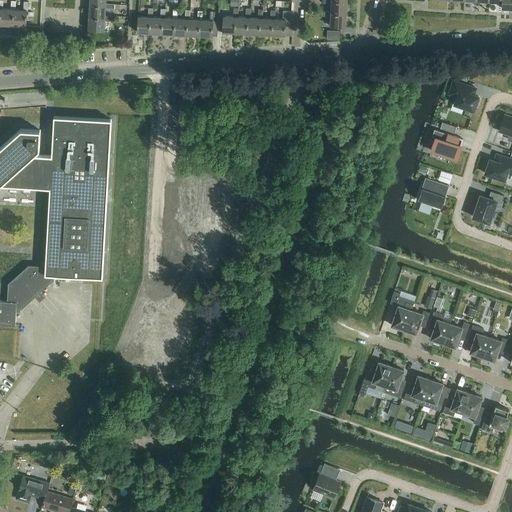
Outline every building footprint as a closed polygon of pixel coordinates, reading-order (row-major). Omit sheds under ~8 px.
[(1,8),(0,25),(13,25),(14,9),(16,9),(16,1),(12,0),(11,9),(3,8),(1,8)] [(346,14),(347,1),(331,0),(322,0),(322,3),(331,3),(331,11),(331,13),(346,14)] [(501,8),(511,8),(511,0),(502,0),(502,2),(501,8)] [(23,10),(16,9),(14,9),(13,25),(26,26),(27,10),(28,10),(29,2),(24,1),(24,10),(23,10)] [(105,5),(90,4),(89,17),(105,18),(105,16),(105,8),(114,8),(114,4),(105,3),(105,5)] [(223,32),(235,32),(236,16),(238,16),(239,7),(234,7),(234,16),(224,15),(223,32)] [(138,32),(150,33),(151,16),(153,17),(154,8),(149,8),(149,16),(139,16),(138,32)] [(151,16),(150,33),(163,33),(164,17),(165,17),(166,9),(161,8),(161,17),(153,17),(151,16)] [(236,16),(235,32),(248,33),(249,17),(251,17),(251,8),(247,8),(246,17),(238,16),(236,16)] [(163,33),(175,34),(176,18),(178,18),(178,9),(174,9),(173,18),(165,17),(164,17),(163,33)] [(249,17),(248,33),(260,34),(261,18),(263,18),(264,9),(259,9),(258,17),(251,17),(249,17)] [(261,18),(260,34),(273,34),(274,18),(275,18),(276,10),(271,9),(271,18),(263,18),(261,18)] [(175,34),(187,35),(188,19),(190,19),(191,10),(186,10),(186,18),(178,18),(176,18),(175,34)] [(187,35),(200,35),(201,19),(202,19),(203,11),(198,10),(198,19),(190,19),(188,19),(187,35)] [(283,19),(275,18),(274,18),(273,34),(285,35),(286,29),(293,30),(294,11),(284,10),(283,19)] [(210,20),(202,19),(201,19),(200,35),(212,36),(213,21),(215,21),(215,11),(211,11),(210,20)] [(331,13),(331,11),(322,11),(322,15),(331,16),(330,26),(346,27),(346,14),(331,13)] [(113,16),(105,16),(105,18),(89,17),(88,29),(104,30),(104,20),(113,20),(113,16)] [(476,88),(454,80),(449,94),(455,96),(452,103),(474,110),(475,105),(477,106),(480,98),(478,98),(479,96),(474,95),(476,88)] [(341,116),(345,107),(340,105),(337,115),(341,116)] [(511,117),(504,115),(499,130),(511,134),(511,137),(511,141),(511,117)] [(52,156),(32,155),(39,149),(40,130),(21,129),(0,147),(0,323),(16,325),(17,307),(22,308),(35,296),(40,301),(45,296),(41,291),(54,279),(54,274),(102,276),(111,120),(55,117),(52,156)] [(456,127),(443,122),(441,128),(454,133),(456,127)] [(439,139),(434,151),(458,159),(461,151),(459,151),(460,146),(462,147),(465,139),(437,130),(435,137),(439,139)] [(487,168),(485,173),(506,180),(508,176),(508,175),(511,175),(511,159),(506,157),(504,164),(495,161),(490,159),(489,161),(488,162),(486,167),(487,168)] [(449,185),(425,177),(418,200),(441,208),(449,185)] [(223,242),(237,202),(197,189),(183,229),(223,242)] [(495,206),(500,208),(504,196),(491,191),(489,198),(480,195),(473,217),(489,222),(495,206)] [(400,293),(394,291),(390,303),(396,305),(399,295),(400,293)] [(396,305),(398,305),(392,325),(404,329),(411,310),(415,300),(399,295),(396,305)] [(427,295),(424,306),(431,309),(435,298),(427,295)] [(439,308),(442,298),(437,297),(434,306),(439,308)] [(473,317),(475,310),(470,308),(467,315),(473,317)] [(181,364),(195,323),(155,310),(142,350),(181,364)] [(411,310),(404,329),(416,334),(420,322),(425,324),(429,312),(424,310),(423,314),(411,310)] [(434,327),(431,339),(443,343),(450,323),(442,321),(444,315),(434,311),(429,325),(434,327)] [(464,322),(462,327),(450,323),(443,343),(455,347),(459,336),(464,338),(469,323),(464,322)] [(470,352),(482,356),(489,337),(482,334),(483,328),(473,325),(468,339),(474,341),(470,352)] [(501,341),(489,337),(482,356),(495,361),(498,349),(504,351),(508,339),(502,337),(501,341)] [(383,391),(392,366),(379,362),(372,381),(364,378),(359,392),(365,394),(368,386),(383,391)] [(404,370),(392,366),(383,391),(400,397),(405,383),(400,381),(404,370)] [(404,398),(422,405),(431,379),(418,375),(415,386),(409,384),(404,398)] [(443,383),(431,379),(422,405),(440,411),(445,396),(439,395),(443,383)] [(463,412),(470,393),(458,388),(454,400),(448,398),(443,412),(454,415),(456,410),(463,412)] [(482,397),(470,393),(463,412),(475,417),(473,422),(479,424),(484,410),(478,408),(482,397)] [(392,403),(390,409),(397,411),(399,405),(392,403)] [(496,405),(492,416),(486,414),(481,428),(492,432),(494,426),(502,429),(503,426),(505,426),(508,417),(507,416),(509,410),(496,405)] [(397,420),(394,427),(400,429),(402,422),(397,420)] [(415,432),(431,437),(436,423),(428,420),(426,428),(417,425),(415,432)] [(463,443),(461,449),(470,452),(472,446),(463,443)] [(341,481),(327,476),(330,469),(323,466),(320,473),(319,473),(312,490),(334,499),(341,481)] [(31,495),(44,499),(47,491),(49,484),(23,476),(23,475),(16,498),(28,502),(31,495)] [(42,507),(57,511),(68,511),(70,507),(73,499),(47,491),(44,499),(42,507)] [(367,497),(361,511),(385,511),(380,510),(383,502),(367,497)]
